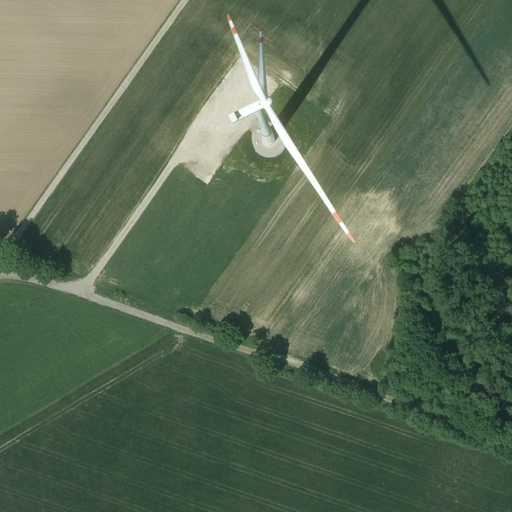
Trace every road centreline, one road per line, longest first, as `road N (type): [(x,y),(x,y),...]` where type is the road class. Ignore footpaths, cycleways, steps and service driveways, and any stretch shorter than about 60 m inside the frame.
road 1 (track): [(185,0),(0,261)]
road 2 (track): [(77,290),(238,62)]
road 3 (track): [(0,263),(262,355)]
